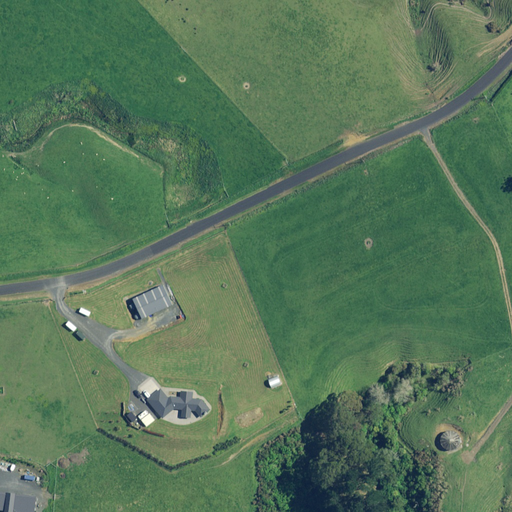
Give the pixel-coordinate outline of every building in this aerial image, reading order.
[(171,306),(162,284),(132,297),(141,319),(171,306)] [(168,398),(160,389),(147,400),(162,418),(173,409),(181,410),(181,417),(189,418),(190,411),(195,411),(200,417),(209,409),(201,400),(192,399),(192,392),(181,391),(179,398),(170,397),(168,398)] [(136,418),(131,412),(126,416),(131,422),(136,418)] [(445,450),(447,451),(450,452),(451,452),(453,451),(454,451),(456,450),(457,449),(459,447),(460,446),(460,444),(461,442),(461,440),(460,438),(460,436),(459,435),(458,433),(456,432),(455,431),(453,430),(451,430),(449,430),(447,430),(446,431),(444,432),(442,433),(441,435),(440,436),(440,438),(439,440),(439,442),(439,443),(440,445),(441,447),(442,448),(444,450),(445,450)] [(34,477),(24,475),(23,483),(33,485),(34,477)] [(32,511),(35,496),(0,492),(0,510),(3,511),(2,511),(11,511),(12,511),(11,511),(32,511)]
